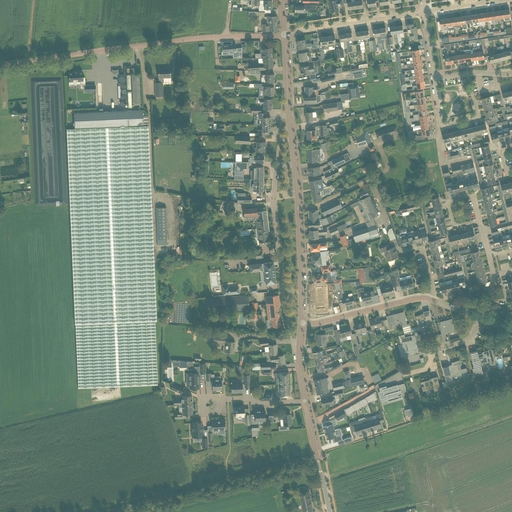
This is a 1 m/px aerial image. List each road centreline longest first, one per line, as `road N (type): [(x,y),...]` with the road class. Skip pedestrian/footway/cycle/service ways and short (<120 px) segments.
road 1 (unclassified): [(0,64),(284,34)]
road 2 (residential): [(300,291),(282,286),(273,204),(275,165),(293,164)]
road 3 (unclassified): [(284,34),(423,12)]
road 4 (unclassified): [(300,322),(432,299)]
road 5 (residential): [(432,78),(439,127),(477,118),(467,74)]
road 6 (tertiary): [(293,164),(284,34)]
road 7 (tertiary): [(300,291),(293,164)]
